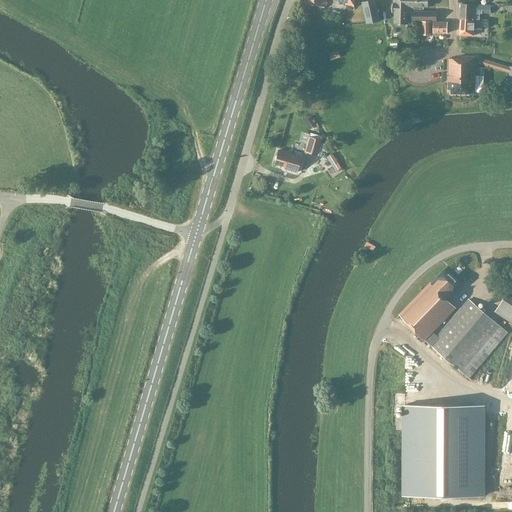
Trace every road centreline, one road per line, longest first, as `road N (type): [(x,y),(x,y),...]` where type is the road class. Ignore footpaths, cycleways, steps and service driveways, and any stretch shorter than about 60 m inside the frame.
road 1 (unclassified): [(367,511),(370,370),(391,305),(424,267),(452,251),(511,245)]
road 2 (unclassified): [(137,511),(226,217)]
road 3 (primary): [(113,511),(195,235)]
road 4 (primary): [(195,235),(266,0)]
road 5 (unclassified): [(226,217),(289,0)]
road 6 (unclassified): [(195,235),(69,202)]
